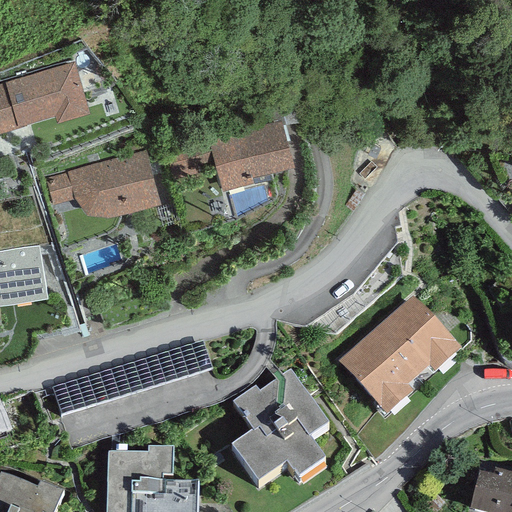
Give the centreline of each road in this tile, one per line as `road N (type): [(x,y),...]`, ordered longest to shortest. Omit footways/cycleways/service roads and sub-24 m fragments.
road 1 (residential): [(511,238),(453,178),(413,176),(398,184),(339,262),(304,289),(234,316),(0,379)]
road 2 (residential): [(333,511),(462,416),(511,401)]
